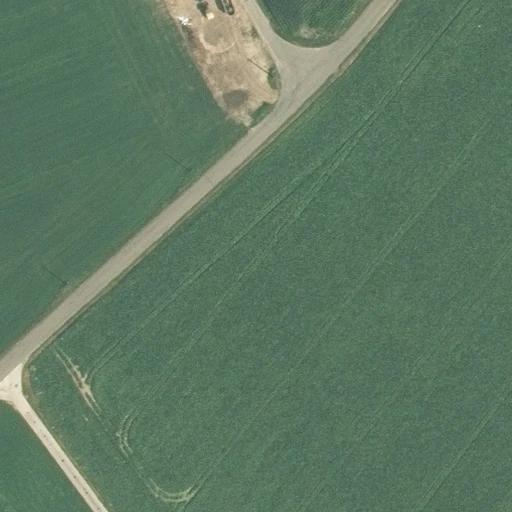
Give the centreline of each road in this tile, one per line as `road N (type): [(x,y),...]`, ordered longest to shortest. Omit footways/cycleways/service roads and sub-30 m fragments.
road 1 (unclassified): [(314,83),(0,369)]
road 2 (unclassified): [(0,379),(97,511)]
